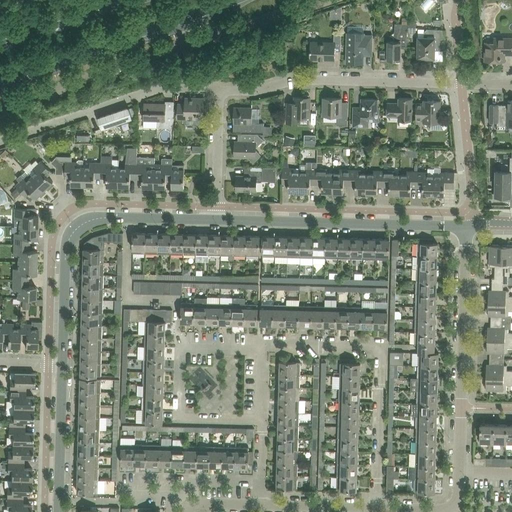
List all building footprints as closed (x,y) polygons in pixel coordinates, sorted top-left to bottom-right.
[(408,22),(408,33),(416,33),(416,22),(408,22)] [(381,51),(380,61),(387,61),(387,60),(392,60),(401,60),(401,48),(407,48),(407,38),(407,32),(407,24),(395,23),(395,36),(395,41),(392,41),(388,41),(388,51),(381,51)] [(168,29),(169,35),(190,31),(189,25),(168,29)] [(283,28),(283,37),(291,37),(292,28),(283,28)] [(443,29),(433,29),(426,29),(424,30),(424,37),(418,37),(418,57),(435,58),(435,50),(445,50),(443,29)] [(311,42),(310,60),(334,60),(335,51),(341,51),(341,33),(334,33),(334,42),(311,42)] [(347,63),(362,63),(364,63),(364,55),(372,55),(372,35),(364,35),(364,33),(347,33),(347,63)] [(485,61),(501,61),(501,54),(511,54),(511,37),(494,37),(494,42),(485,42),(485,55),(488,55),(487,60),(485,60),(485,61)] [(287,117),(287,123),(298,123),(298,117),(310,117),(310,108),(310,97),(309,97),(309,95),(304,95),(304,97),(294,97),(294,102),(287,102),(287,107),(287,117)] [(324,97),(324,107),(323,115),(337,115),(337,125),(347,125),(348,107),(341,107),(341,98),(324,97)] [(387,112),(387,116),(392,116),(398,117),(398,120),(400,120),(412,120),(412,111),(416,112),(416,106),(412,106),(412,98),(399,97),(399,103),(392,102),(387,102),(387,112)] [(195,125),(203,125),(203,123),(204,98),(186,98),(185,104),(178,103),(178,119),(184,119),(184,122),(185,122),(185,123),(195,124),(195,125)] [(353,117),(353,126),(368,127),(368,121),(368,119),(379,119),(379,117),(379,107),(377,107),(378,99),(361,98),(361,107),(354,107),(353,117)] [(416,112),(416,113),(416,120),(423,120),(423,122),(431,122),(431,129),(444,129),(447,126),(447,118),(440,118),(441,100),(423,100),(423,103),(416,103),(416,106),(416,112)] [(497,125),(511,125),(511,100),(508,100),(508,105),(490,105),(490,122),(497,122),(497,125)] [(159,103),(144,103),(144,119),(159,119),(158,127),(174,128),(174,109),(174,102),(166,102),(165,105),(159,105),(159,103)] [(129,107),(98,117),(102,128),(133,118),(132,116),(135,115),(133,107),(129,108),(129,107)] [(240,109),(234,109),(234,123),(236,123),(235,131),(268,132),(268,124),(264,124),(264,123),(252,123),(252,108),(240,107),(240,109)] [(48,133),(43,138),(48,143),(53,139),(48,133)] [(235,141),(235,156),(247,157),(252,163),(260,155),(256,150),(256,148),(264,140),(257,134),(241,134),(241,139),(240,139),(240,141),(235,141)] [(305,137),(304,146),(315,147),(316,137),(305,137)] [(131,175),(137,176),(137,164),(138,148),(130,147),(129,163),(126,163),(126,168),(119,167),(118,186),(130,187),(131,175)] [(510,172),(496,172),(495,197),(510,197),(511,192),(511,156),(511,157),(510,172)] [(56,157),(51,162),(52,163),(53,163),(56,167),(56,173),(63,174),(64,162),(61,162),(57,158),(56,157)] [(118,186),(119,167),(119,159),(113,159),(112,163),(101,163),(101,175),(107,175),(107,186),(118,186)] [(66,162),(65,174),(67,174),(67,176),(71,176),(71,185),(83,186),(83,167),(83,160),(78,160),(77,162),(66,162)] [(40,168),(31,176),(45,190),(53,182),(45,174),(50,169),(43,162),(41,161),(37,165),(40,168)] [(95,174),(101,175),(101,163),(95,162),(95,167),(83,167),(83,186),(95,186),(95,174)] [(300,172),(299,193),(304,193),(305,192),(310,192),(310,184),(310,183),(310,182),(316,183),(317,168),(317,162),(306,162),(306,168),(306,172),(300,172)] [(142,187),(154,187),(155,168),(143,168),(143,164),(137,164),(137,176),(143,176),(142,187)] [(166,176),(172,177),(172,169),(173,169),(173,164),(161,164),(161,169),(155,168),(154,187),(166,188),(166,176)] [(172,177),(172,188),(184,188),(184,169),(185,165),(179,165),(179,169),(173,169),(172,169),(172,177)] [(236,191),(236,194),(237,191),(257,191),(257,180),(262,180),(262,178),(276,179),(276,167),(263,167),(250,167),(250,175),(250,176),(245,176),(243,176),(236,175),(236,191)] [(294,193),(299,193),(300,172),(293,172),(293,168),(283,167),(282,184),(289,184),(288,191),(293,192),(294,193)] [(317,168),(316,183),(322,183),(322,185),(322,192),(327,192),(328,194),(333,194),(333,173),(327,172),(327,169),(317,168)] [(417,171),(417,185),(423,185),(423,187),(423,188),(423,192),(423,195),(427,195),(429,196),(434,196),(434,192),(434,175),(434,168),(428,168),(428,171),(417,171)] [(333,173),(333,194),(338,194),(339,193),(344,193),(344,185),(344,183),(350,183),(350,169),(340,169),(340,173),(333,173)] [(350,169),(350,183),(356,184),(356,186),(356,193),(360,193),(361,194),(366,195),(367,173),(360,173),(361,169),(350,169)] [(45,190),(31,176),(26,170),(17,178),(20,181),(15,185),(24,194),(28,190),(36,198),(45,190)] [(367,173),(366,195),(371,195),(373,194),(377,194),(377,187),(377,186),(378,184),(383,184),(384,170),(373,170),(373,174),(367,173)] [(384,170),(383,184),(389,184),(389,186),(389,194),(392,194),(394,194),(395,195),(400,195),(401,174),(394,174),(394,170),(392,170),(388,170),(384,170)] [(401,174),(400,195),(405,196),(406,195),(411,195),(411,187),(411,185),(417,185),(417,171),(414,171),(407,171),(407,174),(401,174)] [(434,192),(434,196),(439,197),(440,195),(444,195),(445,188),(445,186),(454,186),(454,188),(459,188),(457,172),(455,172),(445,172),(441,172),(441,175),(434,175),(434,192)] [(16,188),(11,194),(15,198),(21,193),(16,188)] [(14,226),(19,226),(38,227),(38,215),(27,214),(27,208),(15,208),(14,226)] [(14,232),(14,244),(26,244),(26,238),(37,238),(38,227),(19,226),(19,233),(14,232)] [(83,261),(104,262),(105,241),(123,242),(123,233),(109,232),(93,237),(85,243),(84,249),(84,261),(83,261)] [(132,253),(145,253),(146,233),(134,233),(134,232),(133,232),(132,253)] [(145,253),(158,253),(158,233),(146,233),(145,253)] [(158,253),(170,254),(171,234),(159,233),(158,233),(158,253)] [(170,254),(183,254),(184,234),(172,234),(172,233),(171,233),(171,234),(170,254)] [(183,254),(196,254),(196,234),(184,234),(183,254)] [(196,254),(208,255),(209,235),(197,234),(196,234),(196,254)] [(208,255),(221,255),(221,235),(209,235),(209,234),(209,235),(208,255)] [(221,235),(221,255),(229,255),(229,260),(233,260),(233,255),(234,235),(222,235),(221,235)] [(233,255),(246,256),(247,236),(234,235),(233,255)] [(247,236),(246,256),(259,256),(260,235),(259,235),(259,236),(247,236),(247,235),(247,236)] [(262,256),(275,256),(275,236),(263,236),(262,236),(262,256)] [(275,256),(288,257),(288,237),(288,236),(287,236),(287,237),(275,236),(275,256)] [(288,257),(287,263),(300,264),(300,257),(301,237),(301,236),(300,236),(300,237),(288,237),(288,257)] [(300,264),(313,265),(313,264),(313,257),(313,237),(301,237),(300,257),(300,264)] [(313,257),(313,264),(325,264),(325,258),(326,238),(326,237),(325,237),(325,238),(313,237),(313,257)] [(325,258),(338,258),(338,238),(338,237),(338,238),(326,238),(325,258)] [(338,258),(350,258),(351,238),(350,238),(338,238),(338,258)] [(350,258),(363,259),(364,239),(364,238),(363,238),(363,239),(351,238),(350,258)] [(363,259),(376,259),(376,239),(364,239),(363,259)] [(376,239),(376,259),(389,259),(389,239),(376,239)] [(417,243),(417,256),(437,257),(437,256),(437,244),(438,244),(417,243)] [(18,255),(18,262),(37,262),(37,250),(26,250),(26,244),(14,244),(14,255),(18,255)] [(492,278),(492,284),(501,284),(503,244),(502,244),(502,246),(498,246),(498,244),(493,244),(493,246),(490,246),(489,263),(490,263),(490,266),(495,266),(494,278),(492,278)] [(503,244),(501,284),(503,284),(509,285),(509,267),(511,266),(511,244),(507,245),(507,246),(503,246),(503,244)] [(417,256),(416,269),(437,269),(437,257),(417,256)] [(83,274),(104,275),(104,262),(83,261),(83,262),(84,262),(83,274)] [(13,268),(13,279),(25,280),(25,274),(37,274),(37,262),(18,262),(18,268),(13,268)] [(416,269),(416,281),(436,282),(436,270),(437,270),(437,269),(416,269)] [(83,286),(83,287),(103,287),(104,275),(83,274),(83,286)] [(25,280),(13,279),(13,291),(17,291),(17,298),(36,298),(36,286),(25,286),(25,280)] [(416,281),(416,294),(436,294),(436,282),(437,282),(436,282),(416,281)] [(487,302),(511,303),(511,295),(509,296),(509,291),(506,291),(503,290),(503,284),(501,284),(492,284),(492,290),(489,290),(489,293),(487,292),(487,298),(488,298),(488,302),(487,302)] [(82,299),(103,300),(103,287),(83,287),(83,299),(82,299)] [(416,294),(415,306),(436,307),(435,307),(436,295),(436,294),(416,294)] [(195,302),(194,323),(195,322),(206,323),(207,323),(207,303),(207,298),(195,298),(195,302)] [(82,311),(82,312),(103,312),(103,300),(82,299),(82,300),(83,300),(82,311)] [(362,307),(361,327),(373,327),(373,328),(374,328),(374,327),(374,307),(374,300),(362,300),(362,307)] [(194,323),(195,302),(182,302),(181,322),(182,322),(194,322),(194,323)] [(487,307),(487,312),(488,312),(488,315),(491,315),(491,321),(511,322),(511,317),(511,316),(511,303),(487,302),(487,303),(488,303),(488,307),(487,307)] [(219,323),(220,303),(207,303),(207,323),(219,323)] [(232,324),(232,303),(220,303),(219,323),(220,323),(232,323),(232,324)] [(244,324),(245,304),(232,303),(232,324),(232,323),(244,324)] [(245,304),(244,324),(245,324),(256,324),(256,325),(257,325),(258,304),(245,304)] [(273,325),(273,324),(273,304),(261,304),(260,324),(261,324),(272,324),(272,325),(273,325)] [(285,325),(286,325),(286,305),(273,304),(273,324),(285,325)] [(297,325),(298,325),(299,305),(286,305),(286,325),(297,325)] [(310,326),(311,326),(311,305),(299,305),(298,325),(310,325),(310,326)] [(323,326),(324,306),(311,305),(311,326),(323,326)] [(335,327),(336,327),(336,326),(336,306),(324,306),(323,326),(335,326),(335,327)] [(348,327),(349,306),(336,306),(336,326),(348,326),(348,327)] [(361,327),(362,307),(349,306),(348,327),(349,327),(349,326),(361,327)] [(415,306),(415,319),(436,319),(435,319),(435,307),(436,307),(415,306)] [(387,308),(374,307),(374,327),(386,328),(387,328),(387,308)] [(103,312),(82,312),(82,324),(102,325),(103,312)] [(415,319),(415,332),(435,332),(435,320),(436,320),(436,319),(415,319)] [(145,321),(145,334),(165,334),(165,322),(166,322),(160,321),(154,321),(148,321),(145,321)] [(486,339),(486,340),(511,340),(511,333),(508,333),(508,328),(511,328),(511,322),(502,321),(491,321),(491,327),(488,327),(488,330),(486,330),(486,335),(487,335),(487,339),(486,339)] [(20,328),(20,335),(26,336),(26,347),(38,347),(38,337),(42,337),(42,322),(32,322),(32,324),(27,324),(20,323),(20,326),(20,328)] [(2,327),(2,335),(8,335),(8,346),(19,347),(20,347),(20,335),(20,328),(20,326),(14,326),(14,323),(9,323),(2,323),(2,327)] [(81,337),(102,338),(102,325),(82,324),(82,325),(82,337),(81,337)] [(434,350),(434,345),(435,345),(435,344),(434,344),(435,333),(435,332),(415,332),(414,344),(418,344),(418,349),(418,352),(434,353),(434,350)] [(145,334),(144,346),(165,347),(165,335),(165,334),(145,334)] [(81,349),(81,350),(102,350),(102,338),(81,337),(82,337),(82,349),(81,349)] [(490,352),(490,358),(504,359),(504,353),(505,353),(508,353),(508,348),(511,347),(511,340),(486,340),(487,340),(487,344),(486,344),(486,350),(487,350),(487,352),(490,352)] [(144,346),(144,359),(165,360),(165,359),(164,359),(164,348),(165,348),(165,347),(144,346)] [(81,362),(101,363),(102,350),(81,350),(81,362)] [(390,352),(390,365),(398,365),(400,365),(400,360),(403,360),(403,352),(395,352),(392,352),(390,352)] [(418,352),(418,365),(438,366),(438,365),(438,353),(439,353),(434,353),(418,352)] [(485,376),(485,377),(511,377),(511,370),(507,370),(507,365),(504,365),(504,359),(490,358),(490,364),(487,364),(487,367),(485,367),(485,372),(486,372),(486,376),(485,376)] [(144,359),(144,372),(164,372),(164,360),(165,360),(144,359)] [(279,374),(299,375),(300,362),(279,361),(279,362),(280,362),(279,374)] [(101,363),(81,362),(81,363),(81,374),(80,374),(80,375),(101,376),(101,363)] [(339,363),(339,376),(360,376),(359,376),(360,364),(360,363),(339,363)] [(389,377),(394,377),(398,377),(398,365),(390,365),(389,377)] [(418,365),(417,378),(437,378),(438,378),(437,378),(438,366),(418,365)] [(10,389),(10,390),(26,390),(26,385),(35,385),(35,373),(14,372),(14,379),(10,379),(10,389)] [(144,372),(143,384),(163,385),(164,385),(164,384),(163,384),(164,372),(144,372)] [(279,386),(279,387),(299,387),(299,375),(279,374),(279,386)] [(339,376),(339,388),(359,389),(359,388),(359,377),(360,377),(360,376),(339,376)] [(506,385),(511,384),(511,377),(485,377),(486,377),(486,381),(485,381),(485,387),(486,387),(486,389),(504,390),(506,390),(506,385)] [(81,379),(80,391),(100,392),(101,379),(80,378),(80,379),(81,379)] [(417,378),(417,391),(437,391),(437,390),(437,378),(417,378)] [(143,384),(143,397),(163,397),(163,385),(143,384)] [(278,399),(299,400),(299,387),(279,387),(279,399),(278,399)] [(339,388),(338,401),(358,402),(359,402),(359,401),(359,389),(339,388)] [(14,401),(14,408),(34,409),(34,396),(26,396),(26,390),(10,390),(10,401),(14,401)] [(79,403),(79,404),(80,404),(100,404),(100,392),(80,391),(80,403),(79,403)] [(417,391),(417,403),(437,404),(437,403),(437,391),(417,391)] [(143,397),(143,409),(163,410),(163,409),(163,398),(163,397),(143,397)] [(278,412),(298,412),(299,400),(278,399),(278,400),(278,412)] [(338,401),(338,414),(359,414),(358,414),(358,402),(338,401)] [(412,403),(412,416),(416,416),(437,416),(436,416),(437,404),(417,403),(412,403)] [(79,416),(100,417),(100,404),(80,404),(80,416),(79,416)] [(9,415),(9,426),(25,426),(25,421),(34,421),(34,409),(14,408),(13,415),(9,415)] [(163,410),(143,409),(142,422),(163,423),(163,422),(162,422),(163,410)] [(277,424),(298,425),(298,412),(278,412),(278,424),(277,424)] [(338,414),(338,426),(358,427),(358,426),(358,415),(359,415),(359,414),(338,414)] [(80,417),(79,429),(99,429),(100,417),(79,416),(79,417),(80,417)] [(416,416),(416,428),(436,429),(436,428),(436,416),(437,416),(416,416)] [(277,437),(298,438),(298,425),(277,424),(277,425),(278,425),(278,437),(277,437)] [(494,446),(494,442),(493,442),(493,425),(481,425),(480,442),(488,442),(488,445),(494,446)] [(506,446),(506,442),(506,425),(493,425),(493,442),(494,442),(500,442),(500,446),(506,446)] [(13,437),(13,444),(33,445),(33,432),(25,432),(25,426),(9,426),(9,437),(13,437)] [(338,426),(337,439),(357,439),(358,439),(357,439),(358,427),(338,426)] [(416,428),(416,441),(436,441),(436,429),(416,428)] [(79,441),(79,442),(99,442),(99,429),(79,429),(79,441)] [(278,437),(277,450),(297,450),(298,438),(277,437),(278,437)] [(337,439),(337,451),(357,452),(358,452),(358,451),(357,451),(357,440),(357,439),(337,439)] [(416,441),(415,453),(436,454),(435,454),(435,442),(436,442),(436,441),(416,441)] [(78,454),(99,455),(99,442),(79,442),(79,454),(78,454)] [(8,451),(8,462),(24,462),(24,457),(33,457),(33,445),(13,444),(12,451),(8,451)] [(133,464),(134,464),(134,444),(121,444),(121,464),(133,464)] [(146,465),(147,444),(134,444),(134,464),(146,464),(146,465)] [(159,465),(159,445),(147,444),(146,465),(147,465),(147,464),(159,465)] [(171,466),(172,466),(172,445),(159,445),(159,465),(171,465),(171,466)] [(184,465),(184,466),(185,445),(172,445),(172,466),(172,465),(184,465)] [(185,465),(197,466),(197,446),(185,445),(184,466),(185,466),(185,465)] [(209,466),(210,446),(197,446),(197,466),(209,466)] [(222,466),(222,467),(222,446),(210,446),(209,466),(210,466),(222,466)] [(234,467),(235,467),(235,447),(222,446),(222,467),(222,466),(234,467)] [(235,447),(235,467),(247,467),(247,468),(248,447),(235,447)] [(276,462),(297,463),(297,450),(277,450),(277,462),(276,462)] [(337,451),(337,464),(357,465),(357,464),(357,453),(357,452),(337,451)] [(409,453),(409,466),(415,466),(435,467),(435,466),(435,455),(436,455),(436,454),(415,453),(409,453)] [(78,466),(78,467),(98,467),(99,455),(78,454),(78,455),(79,455),(78,466)] [(473,466),(492,466),(493,458),(473,458),(473,466)] [(12,473),(12,480),(32,481),(32,468),(24,468),(24,462),(8,462),(8,473),(12,473)] [(276,475),(297,475),(297,463),(276,462),(276,463),(277,463),(276,475)] [(337,464),(336,477),(357,477),(357,476),(356,476),(357,465),(337,464)] [(387,465),(386,478),(393,478),(399,478),(399,470),(394,470),(394,466),(387,465)] [(415,466),(415,479),(435,479),(434,479),(435,467),(415,466)] [(77,479),(98,480),(98,467),(78,467),(78,479),(77,479)] [(297,475),(276,475),(276,487),(276,488),(296,488),(297,475)] [(336,479),(336,489),(356,490),(356,489),(356,477),(357,477),(336,477),(336,479)] [(97,497),(98,483),(98,480),(77,479),(77,480),(78,480),(78,491),(77,491),(77,492),(84,492),(84,496),(97,497)] [(435,479),(415,479),(414,492),(434,492),(435,491),(434,491),(434,480),(435,480),(435,479)] [(7,487),(7,498),(23,498),(23,493),(32,493),(32,481),(12,480),(11,487),(7,487)] [(11,509),(10,511),(31,511),(31,504),(23,504),(23,498),(7,498),(7,509),(11,509)]
